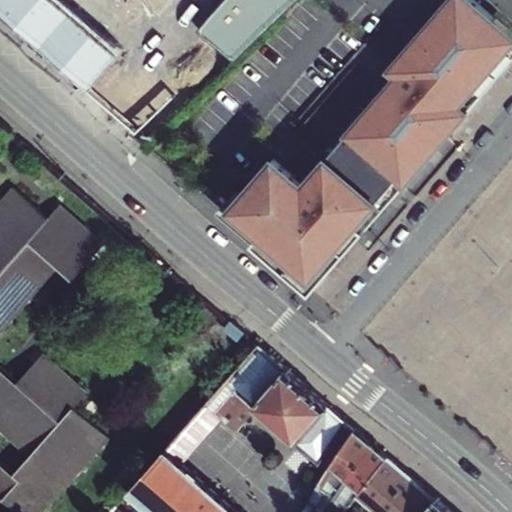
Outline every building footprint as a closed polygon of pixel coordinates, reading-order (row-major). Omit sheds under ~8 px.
[(205,0),(0,0),(0,16),(140,138),(251,36),(205,0)] [(272,153),(226,212),(235,220),(287,269),(309,290),(326,271),(357,236),(422,162),(463,116),(511,60),(511,46),(489,25),(496,16),(476,0),(452,0),(298,175),(272,153)] [(0,432),(29,458),(13,475),(0,463),(0,504),(3,501),(15,511),(44,511),(109,439),(73,409),(86,394),(42,356),(17,384),(0,368),(0,332),(56,269),(71,282),(102,246),(59,208),(47,220),(13,190),(0,203),(0,432)] [(237,432),(257,409),(320,463),(338,437),(347,423),(258,345),(206,404),(237,432)] [(338,437),(345,443),(354,428),(347,423),(338,437)] [(345,443),(301,511),(323,511),(370,443),(354,428),(345,443)] [(370,443),(323,511),(344,511),(356,495),(387,458),(370,443)] [(237,511),(166,449),(130,490),(154,511),(237,511)] [(387,458),(356,495),(375,511),(422,511),(434,499),(387,458)] [(422,511),(449,511),(434,499),(422,511)]
